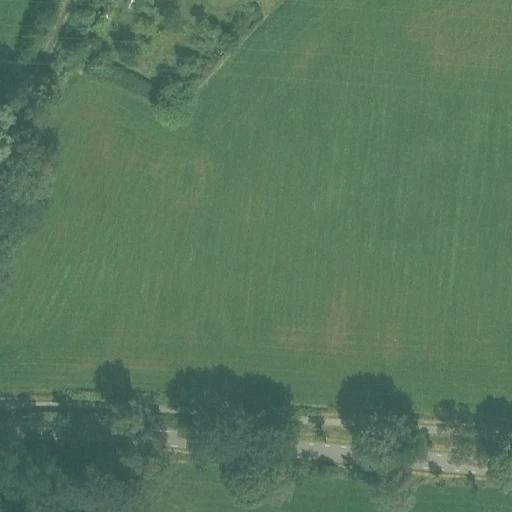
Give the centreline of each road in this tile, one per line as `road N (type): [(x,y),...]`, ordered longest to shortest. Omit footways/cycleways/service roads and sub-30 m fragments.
road 1 (unclassified): [(511,471),(0,430)]
road 2 (track): [(70,0),(0,168)]
